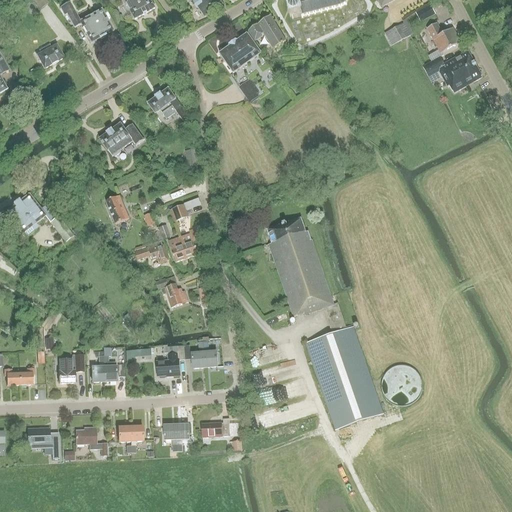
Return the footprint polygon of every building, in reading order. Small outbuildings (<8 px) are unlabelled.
[(48,4),(45,0),(31,0),(40,10),(48,4)] [(124,0),(135,20),(155,9),(149,0),(124,0)] [(191,0),(195,4),(194,4),(197,8),(204,18),(223,5),(218,0),(191,0)] [(301,14),(302,18),(341,9),(346,6),(347,5),(349,0),(348,0),(297,0),(298,3),(287,6),(288,9),(289,11),(290,17),(301,14)] [(104,37),(113,32),(101,11),(80,23),(69,4),(60,9),(65,17),(67,16),(74,29),(81,26),(91,44),(99,39),(100,40),(105,37),(104,37)] [(430,6),(422,11),(426,19),(435,14),(430,6)] [(274,50),(286,42),(270,17),(248,32),(255,42),(265,36),(274,50)] [(403,21),(404,23),(411,36),(414,34),(406,20),(403,21)] [(441,55),(461,44),(453,30),(443,35),(437,24),(427,30),(441,55)] [(399,26),(391,31),(397,43),(406,39),(399,26)] [(261,55),(261,54),(248,35),(247,35),(237,42),(237,41),(235,41),(229,46),(229,47),(230,47),(220,54),(220,55),(233,74),(234,74),(261,55)] [(44,70),(64,59),(56,46),(51,49),(49,46),(39,51),(41,54),(37,57),(44,70)] [(428,78),(439,72),(448,88),(449,87),(454,94),(483,78),(468,52),(446,64),(442,57),(423,67),(428,78)] [(270,58),(266,54),(261,58),(264,63),(270,58)] [(0,78),(0,76),(8,72),(0,56),(0,94),(7,91),(0,78)] [(249,80),(238,87),(248,101),(250,103),(258,98),(256,95),(258,93),(249,80)] [(183,122),(189,117),(169,89),(161,95),(161,94),(155,98),(156,99),(148,104),(155,115),(161,111),(163,114),(162,114),(166,120),(177,113),(183,122)] [(136,146),(144,141),(133,126),(126,131),(121,125),(112,131),(107,134),(107,135),(99,140),(108,152),(112,157),(133,142),(136,146)] [(186,177),(198,172),(195,151),(186,152),(187,166),(182,168),(186,177)] [(6,213),(6,214),(22,235),(36,225),(45,217),(46,216),(49,214),(44,208),(40,211),(29,196),(28,196),(20,203),(19,202),(19,201),(18,201),(18,202),(13,205),(13,206),(14,207),(6,213)] [(116,225),(129,220),(119,197),(106,202),(116,225)] [(186,204),(189,212),(203,206),(200,199),(186,204)] [(189,218),(184,206),(169,211),(174,223),(189,218)] [(54,221),(49,214),(46,216),(45,217),(50,223),(54,221)] [(151,214),(144,217),(148,227),(155,225),(151,214)] [(65,243),(73,237),(58,217),(50,223),(65,243)] [(334,305),(312,241),(311,241),(308,232),(305,233),(301,220),(290,224),(289,223),(279,227),(268,231),(272,244),(269,245),(293,318),(304,314),(305,316),(324,310),(332,336),(306,345),(335,431),(383,415),(353,328),(347,331),(338,304),(335,305),(334,305)] [(164,241),(170,238),(166,226),(159,228),(164,241)] [(77,227),(73,231),(76,235),(81,232),(77,227)] [(198,255),(197,251),(204,248),(197,230),(189,232),(190,235),(180,238),(187,259),(198,255)] [(180,238),(173,241),(168,243),(176,263),(187,259),(180,238)] [(147,247),(148,250),(135,255),(137,262),(151,257),(152,261),(158,259),(160,264),(169,261),(163,246),(161,247),(159,243),(147,247)] [(164,288),(162,281),(156,283),(158,290),(164,288)] [(172,309),(188,303),(184,292),(179,294),(178,291),(175,292),(173,286),(161,290),(163,296),(167,295),(172,309)] [(200,291),(202,303),(210,302),(208,290),(200,291)] [(46,315),(51,318),(56,312),(50,307),(45,314),(46,315)] [(46,315),(39,325),(44,328),(46,325),(51,319),(51,318),(46,315)] [(55,322),(51,319),(46,325),(50,328),(55,322)] [(45,340),(45,349),(53,349),(52,339),(45,340)] [(167,346),(163,347),(164,354),(168,354),(168,356),(177,355),(176,348),(168,348),(167,346)] [(169,362),(157,363),(158,377),(173,376),(173,377),(180,377),(179,361),(186,361),(185,354),(184,347),(176,348),(177,355),(168,356),(169,362)] [(209,349),(204,350),(205,369),(217,368),(216,353),(209,354),(209,349)] [(199,355),(192,355),(193,370),(205,369),(204,350),(199,350),(199,355)] [(127,352),(127,363),(136,362),(135,351),(127,352)] [(255,359),(259,358),(260,363),(263,363),(262,352),(255,353),(255,359)] [(60,362),(60,367),(60,373),(59,373),(59,385),(75,384),(75,374),(84,374),(83,357),(72,357),(72,362),(60,362)] [(99,369),(92,369),(92,384),(104,383),(104,364),(99,364),(99,369)] [(108,364),(104,364),(104,383),(117,383),(116,368),(115,364),(108,364)] [(387,400),(392,404),(398,406),(404,406),(410,405),(416,401),(420,397),(422,391),(422,384),(421,378),(417,373),(412,369),(406,367),(400,366),(394,368),(389,371),(385,376),(383,382),(382,388),(384,395),(387,400)] [(19,375),(20,386),(33,386),(33,376),(35,376),(35,370),(27,370),(27,375),(19,375)] [(7,387),(20,386),(19,375),(12,376),(11,371),(4,371),(4,377),(6,377),(7,387)] [(222,438),(230,438),(229,420),(223,420),(223,424),(202,425),(202,439),(222,438)] [(177,446),(177,426),(164,427),(165,442),(172,441),(172,446),(177,446)] [(189,426),(177,426),(177,446),(182,446),(182,441),(189,441),(189,426)] [(131,443),(130,428),(118,429),(119,443),(131,443)] [(142,428),(130,428),(131,443),(143,443),(142,428)] [(107,444),(97,445),(96,429),(89,429),(89,431),(76,432),(76,446),(89,446),(89,451),(100,451),(100,458),(107,457),(107,444)] [(49,431),(28,431),(29,446),(30,446),(30,447),(42,447),(42,449),(52,449),(52,460),(59,460),(59,444),(49,445),(49,434),(49,431)] [(241,453),(241,442),(232,443),(232,453),(241,453)] [(74,461),(74,452),(64,453),(65,462),(74,461)]
